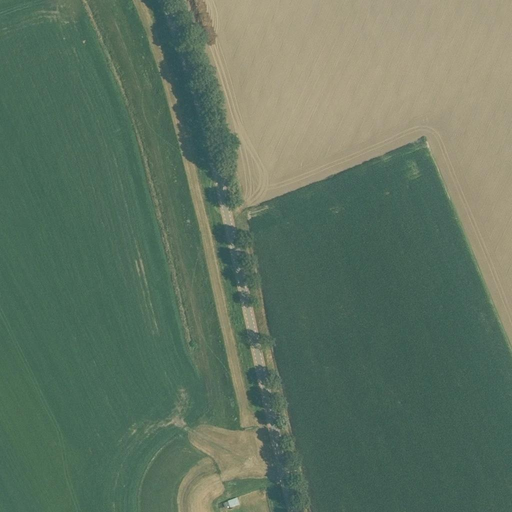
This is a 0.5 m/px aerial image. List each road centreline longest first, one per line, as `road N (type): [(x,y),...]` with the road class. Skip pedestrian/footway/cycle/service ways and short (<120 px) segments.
road 1 (track): [(135,0),(172,97),(251,450),(246,463),(203,485),(194,511)]
road 2 (tertiary): [(292,511),(197,82),(167,0)]
